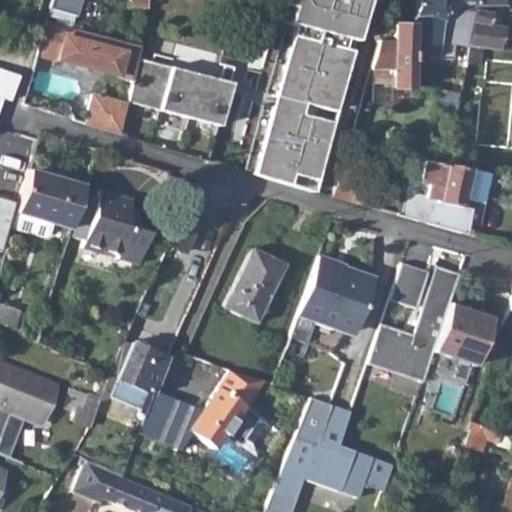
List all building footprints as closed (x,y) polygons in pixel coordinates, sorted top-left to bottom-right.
[(50,0),(48,9),(75,16),(79,0),(50,0)] [(144,11),(145,0),(130,0),(130,10),(144,11)] [(293,8),(249,174),(311,190),(361,0),(278,0),(277,3),(293,8)] [(413,0),(412,27),(437,27),(439,0),(413,0)] [(465,46),(507,50),(509,39),(497,37),(498,31),(484,28),(486,18),(468,15),(470,8),(498,5),(497,0),(439,0),(437,27),(435,42),(453,45),(465,46)] [(136,45),(44,21),(35,54),(57,60),(59,55),(106,68),(105,73),(128,79),(133,59),(136,45)] [(359,88),(409,89),(409,87),(409,28),(389,28),(389,47),(370,48),(359,88)] [(465,46),(453,45),(450,64),(461,66),(465,46)] [(59,55),(57,60),(105,73),(106,68),(59,55)] [(228,84),(133,59),(128,79),(122,102),(217,126),(228,84)] [(0,85),(13,89),(18,76),(0,69),(0,85)] [(440,166),(455,169),(459,149),(464,149),(471,115),(478,117),(484,86),(461,81),(440,166)] [(114,133),(121,104),(88,96),(82,123),(114,133)] [(462,209),(455,208),(462,170),(455,169),(440,166),(410,160),(408,168),(398,216),(458,232),(462,209)] [(51,223),(67,228),(78,196),(81,187),(29,169),(16,211),(51,223)] [(337,169),(329,198),(343,201),(351,174),(337,169)] [(381,182),(351,174),(343,201),(347,203),(374,210),(381,182)] [(164,239),(181,247),(202,200),(185,192),(164,239)] [(110,260),(131,267),(140,235),(119,229),(128,203),(95,193),(93,200),(78,196),(67,228),(65,238),(80,243),(77,250),(96,256),(98,252),(111,257),(110,260)] [(51,223),(16,211),(11,226),(42,237),(47,233),(51,223)] [(219,305),(250,321),(279,264),(248,248),(219,305)] [(285,338),(328,353),(342,332),(350,335),(371,280),(344,270),(341,276),(332,273),(316,257),(285,338)] [(383,298),(409,307),(422,272),(396,262),(383,298)] [(418,377),(428,350),(444,305),(454,275),(430,267),(406,334),(375,323),(362,358),(418,377)] [(511,283),(495,331),(511,336),(511,341),(511,344),(511,283)] [(0,327),(3,329),(10,307),(0,304),(0,327)] [(428,350),(466,364),(482,318),(444,305),(428,350)] [(149,389),(151,390),(162,357),(143,349),(145,344),(134,340),(131,344),(119,342),(105,376),(112,379),(106,391),(106,399),(139,412),(149,389)] [(418,377),(362,358),(361,363),(416,382),(418,377)] [(0,456),(2,457),(18,417),(32,423),(37,410),(40,412),(46,398),(42,397),(47,385),(0,366),(0,456)] [(197,406),(181,427),(208,446),(218,433),(232,444),(253,416),(239,405),(259,378),(224,370),(197,406)] [(149,389),(139,412),(143,413),(151,390),(149,389)] [(181,427),(197,406),(151,390),(143,413),(181,427)] [(350,410),(305,394),(261,511),(285,511),(299,476),(356,497),(360,486),(381,494),(392,464),(337,444),(350,410)] [(85,425),(94,400),(91,399),(82,396),(77,409),(71,407),(66,418),(85,425)] [(232,444),(218,433),(208,446),(205,450),(239,475),(251,459),(250,432),(260,420),(253,416),(232,444)] [(187,511),(191,505),(121,476),(85,460),(72,489),(101,501),(104,496),(131,509),(134,507),(136,511),(135,511),(187,511)] [(511,511),(511,477),(509,476),(496,511),(511,511)]
